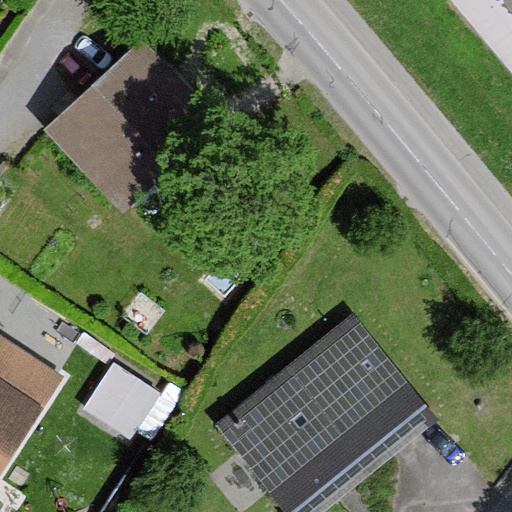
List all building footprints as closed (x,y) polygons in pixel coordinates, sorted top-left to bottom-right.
[(511,0),(435,0),(511,90),(511,0)] [(214,138),(128,46),(35,131),(121,224),(214,138)] [(342,314),(207,427),(278,511),(299,511),(335,482),(398,430),(423,409),(342,314)] [(0,458),(51,382),(0,348),(0,458)] [(85,404),(134,424),(156,371),(107,351),(85,404)]
